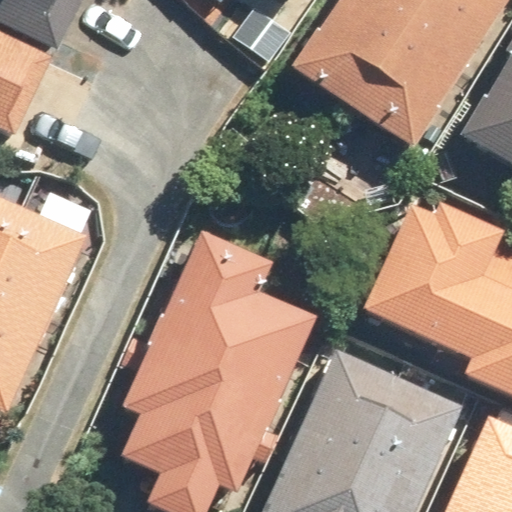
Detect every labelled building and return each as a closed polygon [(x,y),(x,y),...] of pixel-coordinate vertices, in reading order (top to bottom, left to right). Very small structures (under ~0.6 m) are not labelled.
[(4,0),(0,10),(0,26),(59,53),(83,0),(4,0)] [(511,5),(511,0),(346,0),(321,40),(317,37),(291,73),(416,159),(444,115),(440,113),(511,5)] [(0,34),(0,131),(17,139),(54,60),(0,34)] [(511,52),(507,60),(511,62),(511,65),(487,105),(484,105),(464,137),(462,142),(511,172),(511,52)] [(464,137),(448,127),(435,146),(452,156),(462,142),(464,137)] [(0,418),(7,422),(87,244),(0,205),(0,418)] [(364,318),(473,368),(466,382),(511,403),(511,236),(490,227),(486,231),(441,211),(436,223),(414,213),(364,318)] [(162,484),(149,511),(211,511),(219,495),(238,502),(318,324),(257,299),(273,273),(200,240),(123,418),(140,426),(122,465),(162,484)] [(268,511),(421,511),(465,417),(336,358),(268,511)] [(511,511),(511,433),(489,423),(450,511),(511,511)]
